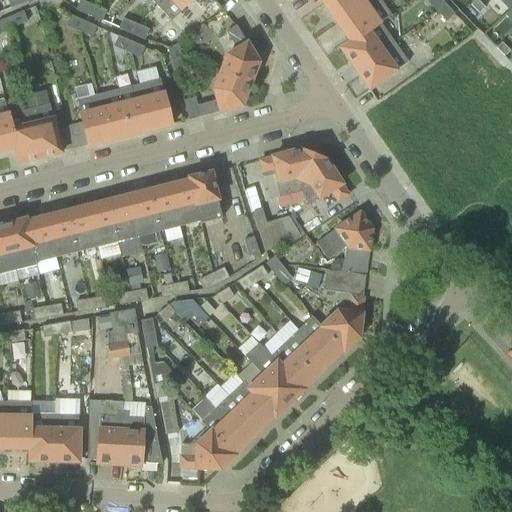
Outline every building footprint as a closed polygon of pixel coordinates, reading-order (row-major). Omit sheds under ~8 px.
[(24,3),(22,0),(7,0),(11,9),(24,3)] [(80,0),(76,10),(88,16),(92,5),(80,0)] [(150,0),(162,12),(175,0),(150,0)] [(214,0),(175,0),(162,12),(170,21),(182,11),(197,27),(222,8),(214,0)] [(330,0),(325,4),(338,24),(371,0),(330,0)] [(381,0),(371,0),(338,24),(351,42),(380,21),(391,14),(381,0)] [(437,12),(445,5),(440,0),(428,0),(427,2),(437,12)] [(479,13),(484,8),(477,0),(476,0),(471,5),(479,13)] [(511,0),(499,0),(510,11),(511,8),(511,0)] [(92,5),(88,16),(101,22),(102,21),(112,25),(114,18),(114,17),(105,14),(106,11),(92,5)] [(454,15),(445,5),(437,12),(446,22),(454,15)] [(10,17),(14,28),(28,22),(23,12),(10,17)] [(66,26),(81,33),(86,23),(70,16),(66,26)] [(14,28),(10,17),(0,21),(0,30),(1,33),(14,28)] [(135,37),(140,26),(123,18),(118,29),(135,37)] [(221,73),(250,85),(259,63),(237,26),(235,28),(229,18),(194,40),(198,48),(226,32),(236,51),(221,73)] [(380,21),(351,42),(341,49),(356,69),(395,42),(380,21)] [(86,23),(81,33),(84,46),(92,44),(91,37),(92,37),(96,27),(86,23)] [(149,30),(140,26),(135,37),(144,40),(149,30)] [(127,52),(131,42),(118,37),(114,46),(127,52)] [(131,42),(127,52),(139,58),(144,48),(131,42)] [(395,42),(356,69),(370,90),(409,63),(395,42)] [(510,52),(501,43),(496,48),(504,57),(510,52)] [(168,48),(172,61),(182,59),(178,45),(168,48)] [(182,59),(172,61),(175,75),(186,72),(182,59)] [(250,85),(221,73),(214,92),(217,102),(198,107),(195,99),(184,102),(189,121),(242,106),(250,85)] [(139,82),(151,132),(172,126),(160,77),(139,82)] [(117,88),(130,137),(151,132),(139,82),(117,88)] [(97,93),(109,142),(130,137),(117,88),(97,93)] [(71,126),(76,148),(88,145),(89,147),(109,142),(97,93),(76,98),(83,123),(71,126)] [(0,152),(14,149),(6,115),(2,100),(0,100),(0,152)] [(76,148),(71,126),(56,130),(49,105),(28,110),(40,159),(62,154),(61,152),(76,148)] [(6,115),(14,149),(19,165),(40,159),(28,110),(6,115)] [(301,186),(311,157),(299,153),(261,162),(265,178),(276,175),(280,192),(301,186)] [(311,157),(301,186),(314,204),(332,192),(339,202),(348,196),(325,162),(311,157)] [(190,182),(201,223),(202,225),(223,220),(211,174),(189,180),(190,182)] [(168,188),(178,229),(201,223),(190,182),(168,188)] [(148,193),(158,234),(178,229),(168,188),(148,193)] [(127,198),(137,239),(158,234),(148,193),(127,198)] [(106,203),(116,244),(137,239),(127,198),(106,203)] [(87,208),(97,249),(116,244),(106,203),(87,208)] [(66,214),(76,254),(97,249),(87,208),(66,214)] [(266,223),(262,210),(253,212),(266,251),(274,249),(284,249),(300,237),(288,217),(266,223)] [(45,219),(55,260),(76,254),(66,214),(45,219)] [(363,297),(372,231),(360,214),(317,243),(329,261),(348,248),(346,260),(344,274),(328,272),(326,272),(323,291),(363,297)] [(26,224),(36,264),(55,260),(45,219),(26,224)] [(3,226),(15,275),(28,271),(27,267),(36,264),(26,224),(25,221),(3,226)] [(0,272),(3,272),(5,277),(15,275),(3,226),(0,227),(0,272)] [(250,261),(260,258),(254,237),(243,240),(250,261)] [(157,273),(169,270),(165,255),(153,258),(157,273)] [(284,286),(292,279),(274,257),(266,263),(284,286)] [(346,260),(335,258),(329,263),(328,272),(344,274),(346,260)] [(250,274),(255,283),(268,276),(262,266),(250,274)] [(224,268),(211,275),(216,285),(229,279),(224,268)] [(243,291),(255,283),(250,274),(238,281),(243,291)] [(216,285),(211,275),(198,281),(203,291),(216,285)] [(139,288),(136,276),(128,277),(131,290),(139,288)] [(187,282),(173,285),(175,296),(189,293),(187,282)] [(175,296),(173,285),(159,287),(162,299),(175,296)] [(222,305),(234,297),(228,287),(216,295),(222,305)] [(132,292),(134,303),(148,301),(146,290),(132,292)] [(134,303),(132,292),(118,294),(119,306),(134,303)] [(89,299),(91,311),(105,308),(103,297),(89,299)] [(91,311),(89,299),(75,302),(77,313),(91,311)] [(321,328),(343,352),(344,353),(360,338),(363,300),(351,299),(350,314),(337,313),(321,328)] [(169,306),(174,312),(175,312),(180,318),(184,315),(183,314),(189,308),(202,322),(208,317),(200,308),(194,300),(183,301),(183,302),(178,303),(178,302),(173,303),(169,306)] [(200,308),(208,317),(214,312),(206,302),(200,308)] [(43,308),(45,319),(63,316),(61,305),(43,308)] [(174,312),(169,306),(168,305),(157,314),(164,323),(176,314),(174,312)] [(45,319),(43,308),(26,311),(28,321),(35,320),(35,321),(45,319)] [(142,363),(134,310),(109,313),(112,332),(107,333),(107,345),(110,359),(124,358),(126,366),(142,363)] [(5,314),(8,325),(22,323),(20,312),(5,314)] [(100,331),(111,329),(108,317),(97,319),(100,331)] [(146,349),(157,347),(152,319),(141,321),(146,349)] [(299,331),(330,364),(343,352),(321,328),(312,319),(299,331)] [(70,322),(56,324),(58,335),(72,333),(70,322)] [(58,335),(56,324),(42,327),(44,338),(58,335)] [(23,330),(9,333),(11,343),(25,341),(23,330)] [(285,345),(316,378),(330,364),(299,331),(285,345)] [(0,345),(11,343),(9,333),(0,334),(0,345)] [(9,361),(10,344),(2,345),(1,361),(9,361)] [(244,358),(261,375),(289,405),(303,392),(302,391),(271,358),(258,344),(244,358)] [(271,358),(302,391),(316,378),(285,345),(271,358)] [(246,389),(274,418),(275,419),(289,405),(261,375),(246,389)] [(167,402),(164,382),(154,384),(156,398),(159,397),(165,435),(179,433),(173,401),(167,402)] [(229,397),(261,430),(274,418),(246,389),(242,385),(229,397)] [(7,391),(7,403),(6,450),(29,450),(30,415),(31,391),(7,391)] [(216,410),(247,443),(261,430),(229,397),(216,410)] [(55,416),(54,463),(79,464),(79,460),(88,460),(89,430),(79,430),(80,416),(77,416),(78,399),(55,399),(55,416)] [(121,413),(120,463),(129,463),(129,466),(140,466),(140,464),(143,464),(143,463),(163,464),(152,409),(144,409),(144,420),(128,420),(128,414),(121,413)] [(212,433),(234,456),(247,443),(216,410),(202,423),(212,433)] [(120,463),(121,413),(117,413),(117,419),(98,419),(98,423),(89,423),(89,430),(88,460),(98,461),(98,462),(100,462),(100,465),(111,465),(111,463),(120,463)] [(30,415),(29,450),(29,462),(54,463),(55,416),(30,415)] [(235,457),(234,456),(212,433),(197,446),(197,459),(181,458),(180,469),(220,472),(235,457)]
